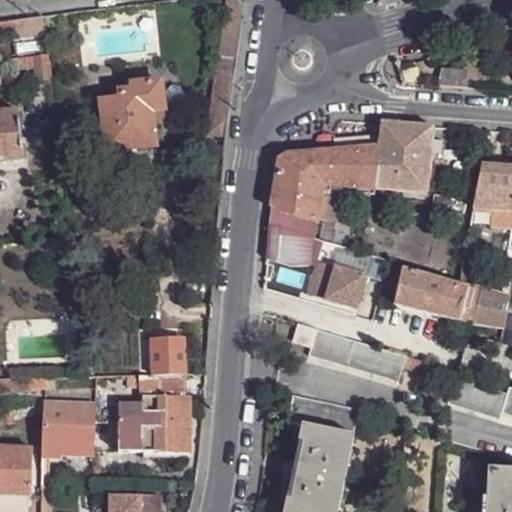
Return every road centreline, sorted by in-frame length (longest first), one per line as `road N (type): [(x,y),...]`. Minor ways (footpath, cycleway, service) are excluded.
road 1 (residential): [(268,89),(252,126),(212,511)]
road 2 (unknown): [(233,354),(265,357),(511,436)]
road 3 (residential): [(335,89),(511,112)]
road 4 (residential): [(341,47),(503,0)]
